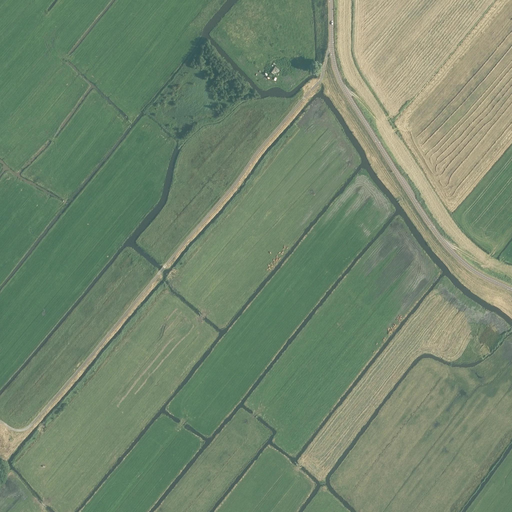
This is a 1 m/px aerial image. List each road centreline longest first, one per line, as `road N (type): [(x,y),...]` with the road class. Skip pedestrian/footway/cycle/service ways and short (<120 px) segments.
road 1 (unknown): [(0,424),(26,422),(158,273),(262,138),(320,79),(331,46)]
road 2 (tertiary): [(511,290),(475,272),(444,243),(352,103),(333,60),(330,0)]
road 3 (track): [(494,250),(487,260),(454,229),(392,133),(400,127)]
